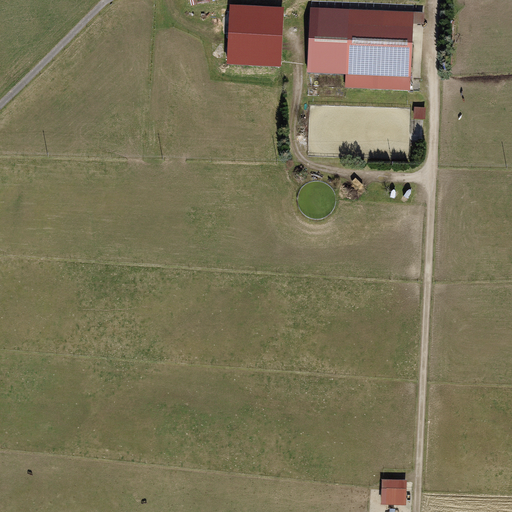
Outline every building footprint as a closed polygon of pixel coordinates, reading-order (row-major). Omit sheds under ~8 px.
[(416,13),(310,9),(308,74),(348,76),(347,90),(413,92),(416,13)] [(283,15),(225,13),(223,57),(281,59),(283,15)] [(415,120),(427,120),(427,108),(415,108),(415,120)] [(300,198),(301,205),(304,211),(310,216),(316,218),(323,218),(329,215),(335,209),(337,202),(337,194),(333,187),(327,182),(320,181),(312,182),(306,185),(302,191),(300,198)] [(405,481),(379,480),(378,505),(404,506),(405,481)]
